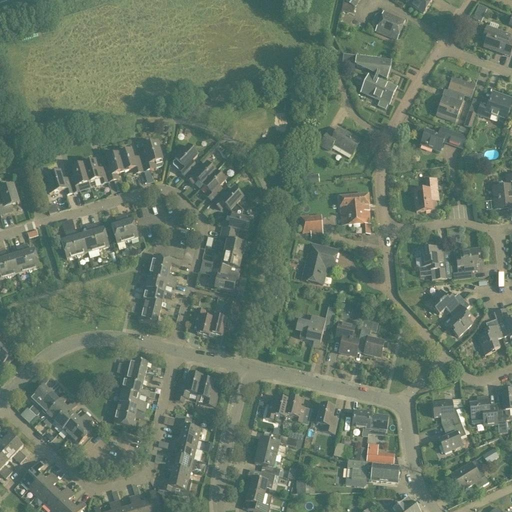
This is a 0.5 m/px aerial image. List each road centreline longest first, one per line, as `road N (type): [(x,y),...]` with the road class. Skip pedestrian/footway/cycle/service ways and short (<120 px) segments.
road 1 (residential): [(176,351),(202,235),(198,219),(157,189),(40,224)]
road 2 (residential): [(46,450),(91,492),(144,478),(176,351)]
road 3 (residential): [(386,233),(383,162),(411,93),(442,47)]
road 4 (unclassified): [(0,400),(37,363),(73,343),(109,338),(176,351)]
road 5 (unclassified): [(398,405),(244,367)]
road 6 (residential): [(218,511),(244,367)]
road 7 (residential): [(445,358),(394,303),(386,233)]
